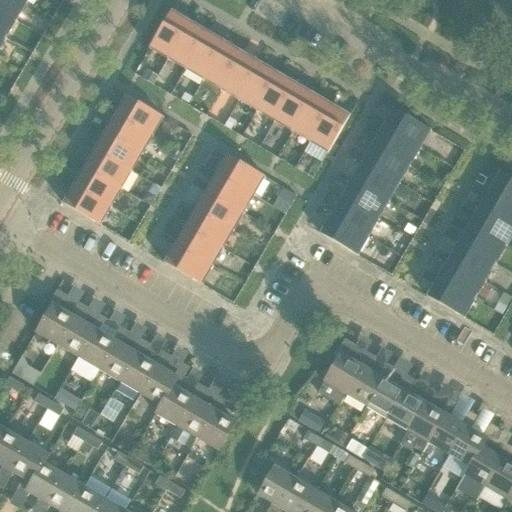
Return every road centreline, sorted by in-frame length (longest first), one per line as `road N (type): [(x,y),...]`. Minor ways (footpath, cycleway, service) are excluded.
road 1 (unclassified): [(511,396),(341,299),(305,303),(265,357),(232,352),(0,218)]
road 2 (unclassified): [(511,123),(296,0)]
road 3 (tertiary): [(0,210),(119,0)]
